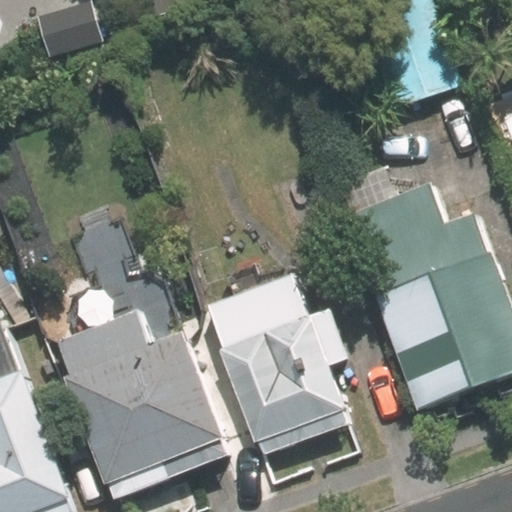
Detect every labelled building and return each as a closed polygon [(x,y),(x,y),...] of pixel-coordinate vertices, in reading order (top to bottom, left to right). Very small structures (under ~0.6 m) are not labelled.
[(196,0),(122,0),(137,31),(197,2),(196,0)] [(436,108),(474,94),(457,43),(419,56),(436,108)] [(408,204),(398,175),(353,191),(391,301),(386,302),(425,415),(511,384),(511,274),(507,260),(502,263),(486,218),(458,228),(444,191),(408,204)] [(329,325),(313,279),(220,311),(265,444),(272,442),(277,459),(359,430),(353,414),(358,411),(344,373),(367,364),(350,316),(329,325)] [(164,353),(152,320),(71,348),(84,381),(79,382),(116,488),(120,487),(126,502),(238,461),(234,446),(240,445),(202,339),(164,353)] [(74,510),(30,386),(21,390),(14,369),(5,346),(0,347),(0,511),(70,511),(74,510)]
